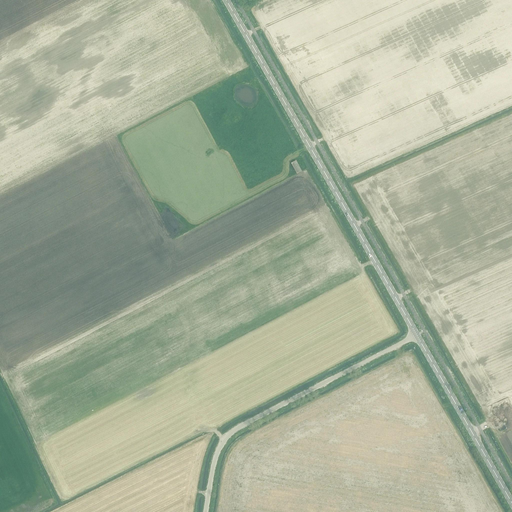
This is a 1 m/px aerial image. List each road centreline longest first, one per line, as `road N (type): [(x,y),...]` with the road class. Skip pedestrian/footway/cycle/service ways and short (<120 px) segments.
road 1 (secondary): [(416,334),(225,0)]
road 2 (unclassified): [(206,511),(226,436),(416,334)]
road 3 (secondary): [(511,502),(416,334)]
